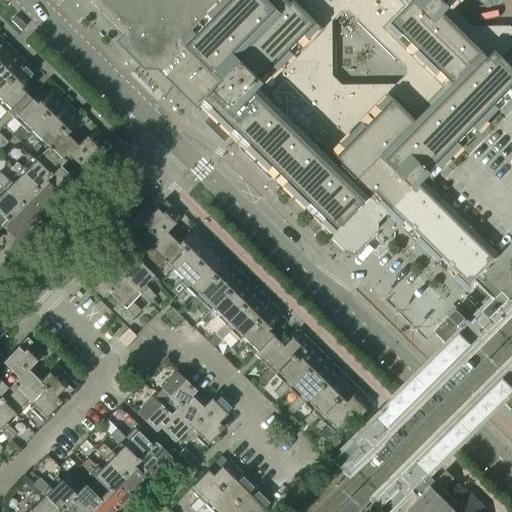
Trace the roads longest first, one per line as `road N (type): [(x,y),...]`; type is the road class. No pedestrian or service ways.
road 1 (tertiary): [(511,466),(175,146)]
road 2 (residential): [(292,472),(253,435),(253,405),(184,338),(152,337),(116,370)]
road 3 (tertiary): [(175,146),(27,0)]
road 4 (residential): [(34,286),(175,146)]
road 5 (residential): [(116,370),(0,495)]
